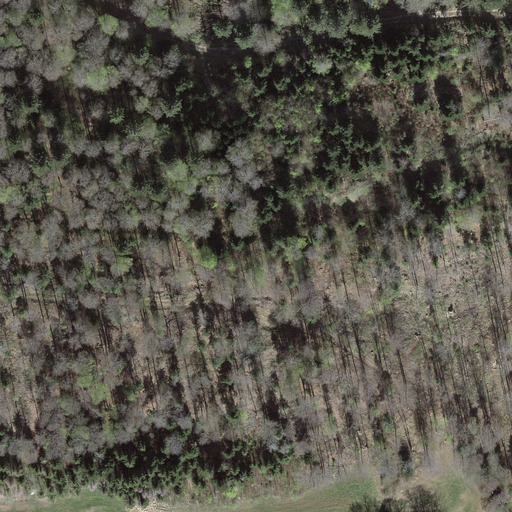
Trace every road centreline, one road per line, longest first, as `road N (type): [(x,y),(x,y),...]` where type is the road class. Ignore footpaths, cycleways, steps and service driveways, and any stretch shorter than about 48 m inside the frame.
road 1 (track): [(447,459),(422,414),(386,375),(292,320),(221,298),(0,296)]
road 2 (track): [(511,12),(382,22),(226,50),(165,38),(105,0)]
